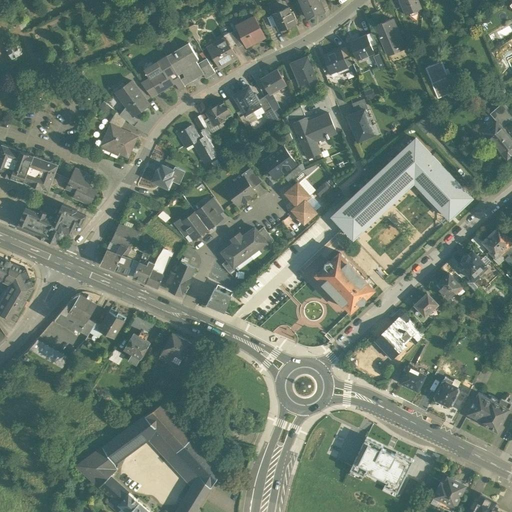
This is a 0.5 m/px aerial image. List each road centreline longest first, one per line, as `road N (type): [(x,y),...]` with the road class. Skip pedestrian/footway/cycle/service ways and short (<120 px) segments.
road 1 (residential): [(360,0),(325,28),(183,106),(128,176)]
road 2 (residential): [(322,371),(511,189)]
road 3 (tertiary): [(328,392),(347,393),(511,473)]
road 4 (residential): [(183,316),(209,241),(278,193)]
road 5 (residential): [(128,176),(0,130)]
road 6 (secondary): [(69,268),(183,316)]
